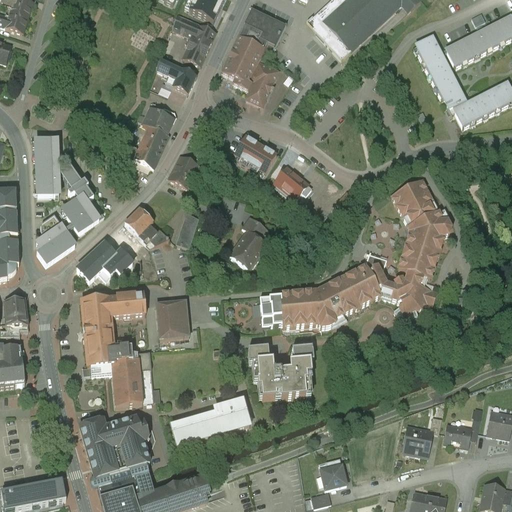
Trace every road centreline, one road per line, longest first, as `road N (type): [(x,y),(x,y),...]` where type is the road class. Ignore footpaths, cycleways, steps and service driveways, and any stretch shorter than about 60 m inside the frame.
road 1 (residential): [(195,109),(295,143),(355,183),(441,150),(511,141)]
road 2 (tertiary): [(195,109),(157,183),(60,284)]
road 3 (tertiary): [(5,121),(22,158),(26,253),(40,282)]
road 4 (residential): [(51,0),(22,102),(5,121)]
